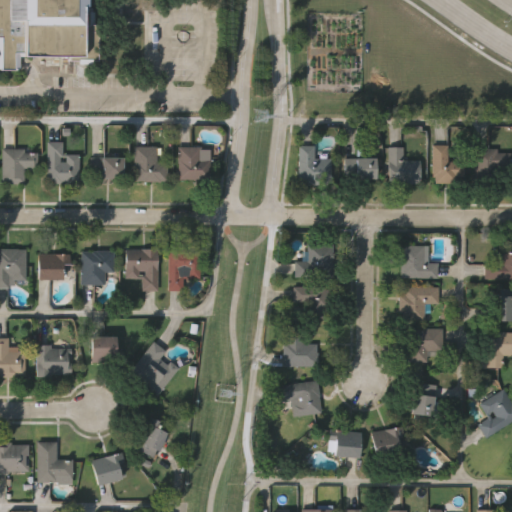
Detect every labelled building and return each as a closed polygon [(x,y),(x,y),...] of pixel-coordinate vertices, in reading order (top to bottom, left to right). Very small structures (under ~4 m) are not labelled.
[(0,0),(21,0),(21,56),(17,56),(17,68),(0,68),(0,0)] [(88,0),(88,6),(85,6),(85,8),(92,8),(92,11),(96,11),(96,23),(100,23),(100,59),(93,59),(93,62),(80,62),(80,60),(70,60),(70,64),(62,64),(62,55),(25,55),(25,0),(88,0)] [(79,153),(79,184),(45,184),(46,140),(61,140),(61,153),(79,153)] [(464,161),(464,176),(456,176),(457,184),(434,184),(434,177),(430,177),(430,142),(448,143),(448,161),(464,161)] [(331,184),(296,184),(296,143),(313,143),(313,154),(322,154),(322,151),(331,151),(331,184)] [(167,160),(167,181),(132,181),(132,144),(156,144),(156,160),(167,160)] [(201,147),(209,147),(209,158),(210,158),(210,179),(177,179),(177,144),(201,144),(201,147)] [(420,158),(420,183),(386,183),(386,145),(402,145),(402,158),(420,158)] [(510,150),(510,168),(498,168),(498,182),(474,182),(474,147),(496,147),(496,150),(510,150)] [(35,153),(35,170),(25,170),(25,184),(1,184),(1,148),(23,148),(23,153),(35,153)] [(123,157),(123,177),(102,177),(102,174),(90,173),(90,157),(123,157)] [(375,157),(375,179),(353,178),(353,175),(342,175),(342,157),(375,157)] [(306,244),(332,245),(332,252),(333,252),(333,268),(331,268),(331,276),(293,276),(294,259),(305,259),(306,244)] [(436,263),(436,277),(398,277),(398,245),(426,245),(426,263),(436,263)] [(511,278),(485,278),(485,262),(494,262),(494,245),(511,245),(511,278)] [(8,282),(8,285),(0,285),(0,246),(24,247),(23,283),(8,282)] [(156,247),(156,291),(139,291),(139,278),(123,278),(123,248),(138,249),(138,247),(156,247)] [(200,279),(183,279),(183,290),(168,291),(167,248),(189,248),(189,250),(200,250),(200,279)] [(112,271),(103,271),(103,282),(79,283),(78,249),(107,249),(107,251),(113,251),(112,271)] [(61,279),(37,279),(37,254),(69,254),(69,265),(61,265),(61,279)] [(323,308),(323,316),(302,316),(302,304),(307,304),(307,300),(290,300),(290,285),(323,285),(323,288),(330,288),(330,308),(323,308)] [(423,303),(423,319),(401,319),(401,311),(397,311),(397,292),(401,292),(401,285),(438,285),(438,303),(423,303)] [(511,320),(492,320),(492,292),(505,292),(505,287),(511,287),(511,320)] [(441,348),(426,348),(426,361),(406,361),(406,328),(441,328),(441,348)] [(281,342),(284,342),(284,329),(300,329),(300,344),(314,344),(314,366),(281,366),(281,342)] [(511,356),(501,356),(501,367),(485,368),(484,354),(482,354),(482,330),(511,330),(511,356)] [(113,350),(120,350),(120,360),(89,360),(89,335),(113,335),(113,350)] [(17,348),(17,352),(25,352),(26,379),(0,379),(0,338),(7,338),(7,348),(17,348)] [(177,366),(155,395),(145,387),(147,385),(143,381),(140,384),(124,372),(149,339),(162,349),(157,356),(164,362),(167,358),(177,366)] [(71,348),(71,353),(67,353),(67,362),(69,362),(69,376),(35,377),(34,343),(48,343),(48,348),(71,348)] [(317,378),(322,411),(291,415),(289,399),(277,401),(274,384),(317,378)] [(436,384),(431,414),(410,411),(413,391),(415,392),(417,381),(436,384)] [(500,386),(511,403),(511,418),(484,437),(475,423),(485,416),(476,402),(500,386)] [(144,414),(167,423),(164,430),(167,431),(160,449),(156,447),(153,454),(131,445),(144,414)] [(401,423),(405,443),(398,444),(399,451),(373,455),(369,429),(401,423)] [(358,456),(333,454),(333,451),(327,450),(328,439),(327,439),(328,428),(360,431),(358,456)] [(71,476),(55,476),(55,481),(35,481),(35,440),(55,440),(55,457),(71,457),(71,476)] [(28,456),(23,456),(23,465),(26,465),(26,471),(7,471),(7,475),(0,475),(0,441),(9,441),(9,442),(28,442),(28,456)] [(123,450),(129,472),(97,481),(91,459),(123,450)]
